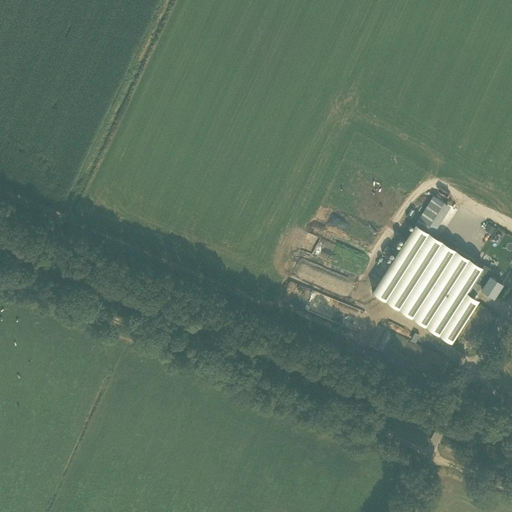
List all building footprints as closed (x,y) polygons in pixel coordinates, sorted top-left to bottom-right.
[(435,227),(447,202),(429,193),(417,219),(435,227)] [(482,265),(415,223),(415,222),(372,289),(449,339),(476,297),(473,296),(467,292),(465,291),(473,279),(482,265)] [(484,229),(491,233),(495,228),(488,223),(484,229)] [(490,275),(489,276),(480,271),(474,280),(481,284),(483,285),(481,288),(493,296),(502,282),(490,275)] [(473,296),(478,288),(481,284),(474,280),(467,292),(473,296)] [(353,308),(308,288),(304,296),(310,298),(310,299),(324,305),(322,310),(326,312),(327,308),(349,317),(353,308)]
